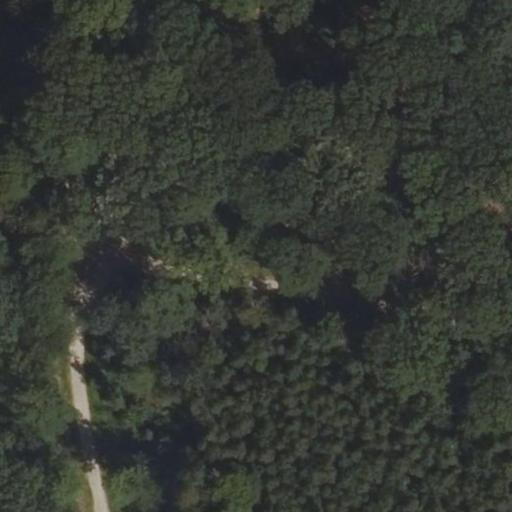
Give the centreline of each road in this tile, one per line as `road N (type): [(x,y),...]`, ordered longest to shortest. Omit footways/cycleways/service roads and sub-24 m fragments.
road 1 (track): [(511,346),(102,276)]
road 2 (track): [(101,0),(102,276)]
